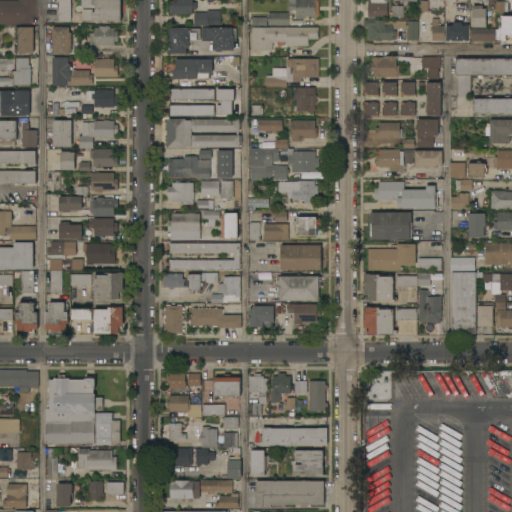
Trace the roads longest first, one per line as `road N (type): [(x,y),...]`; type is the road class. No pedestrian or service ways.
road 1 (residential): [(348,511),(344,0)]
road 2 (residential): [(0,353),(511,353)]
road 3 (residential): [(144,511),(144,0)]
